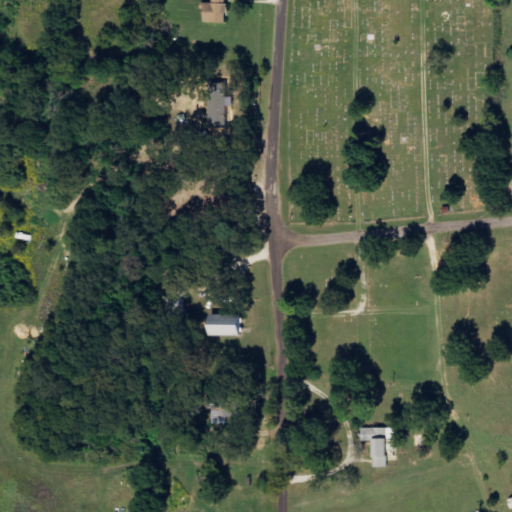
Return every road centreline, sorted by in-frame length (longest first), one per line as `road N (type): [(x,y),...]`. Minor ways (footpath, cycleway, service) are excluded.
road 1 (residential): [(290,511),(288,313),(273,243),(278,0)]
road 2 (residential): [(511,219),(273,243)]
